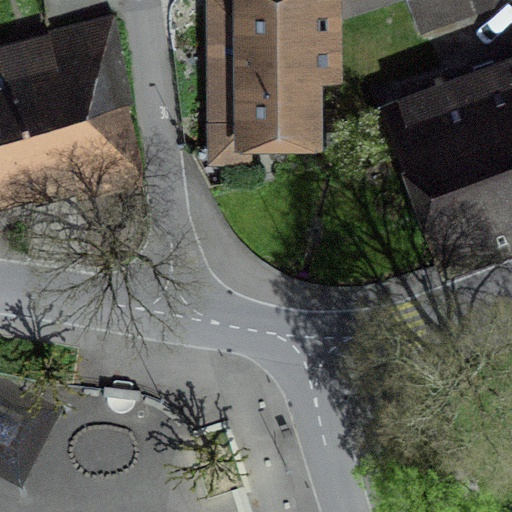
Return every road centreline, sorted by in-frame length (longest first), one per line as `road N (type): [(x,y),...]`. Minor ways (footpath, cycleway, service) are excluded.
road 1 (residential): [(140,0),(197,325)]
road 2 (residential): [(511,289),(399,331),(295,339)]
road 3 (residential): [(197,325),(0,288)]
road 4 (residential): [(346,511),(295,339)]
